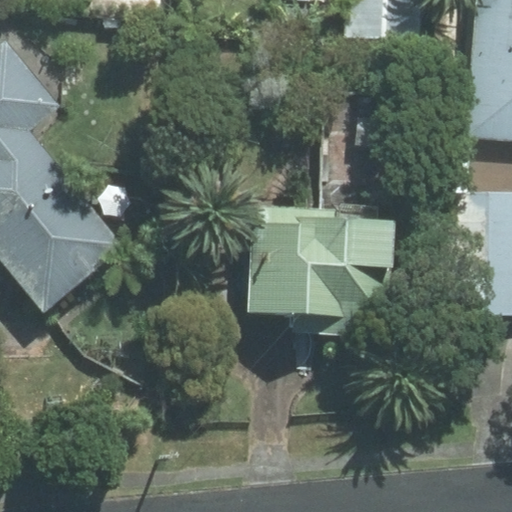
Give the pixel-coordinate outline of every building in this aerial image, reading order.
[(407,0),(334,0),(333,38),(406,40),(407,0)] [(511,0),(456,0),(448,137),(511,141),(511,0)] [(0,288),(25,317),(105,248),(3,132),(32,107),(0,70),(0,288)] [(511,312),(511,196),(427,197),(428,314),(511,312)] [(359,314),(362,224),(229,219),(226,309),(359,314)]
